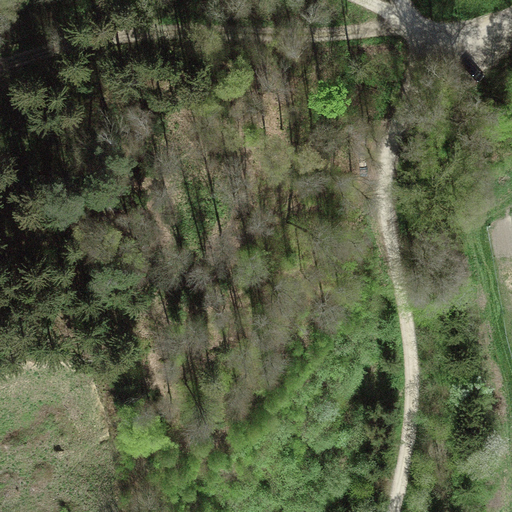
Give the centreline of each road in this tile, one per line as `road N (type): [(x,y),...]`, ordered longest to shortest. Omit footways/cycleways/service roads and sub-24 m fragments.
road 1 (track): [(392,511),(412,427),(413,360),(388,203),(410,92),(413,23)]
road 2 (track): [(413,23),(302,35),(129,31),(0,64)]
